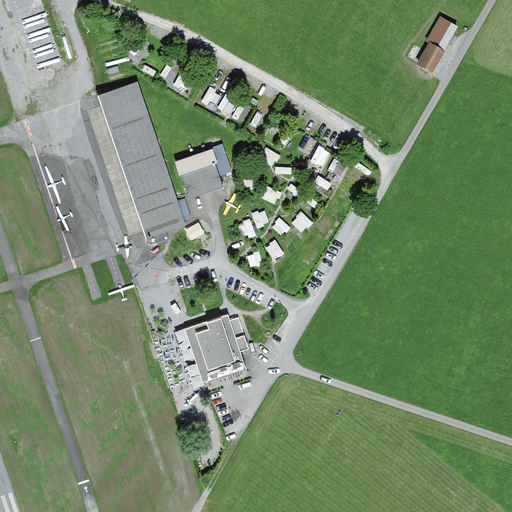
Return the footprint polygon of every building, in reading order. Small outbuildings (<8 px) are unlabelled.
[(458,26),(440,16),(427,40),(429,42),(445,50),(458,26)] [(432,72),(445,50),(429,42),(417,64),(432,72)] [(184,225),(138,83),(99,95),(103,107),(89,112),(129,237),(143,233),(147,247),(169,240),(166,231),(184,225)] [(223,145),(213,149),(218,162),(215,163),(219,176),(232,171),(223,145)] [(190,198),(223,187),(219,176),(215,163),(218,162),(213,149),(174,162),(179,175),(182,174),(190,198)] [(188,236),(170,242),(175,255),(192,249),(188,236)] [(259,309),(256,314),(261,318),(265,314),(259,309)] [(238,336),(230,312),(183,328),(203,385),(249,369),(243,352),(251,349),(246,333),(238,336)]
